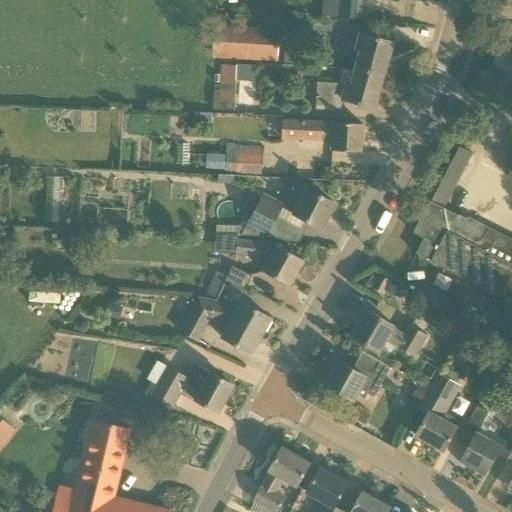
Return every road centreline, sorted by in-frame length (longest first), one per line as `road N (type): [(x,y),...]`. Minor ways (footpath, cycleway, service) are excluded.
road 1 (residential): [(268,396),(381,193),(435,78),(455,0)]
road 2 (residential): [(478,511),(268,396)]
road 3 (residential): [(209,511),(268,396)]
